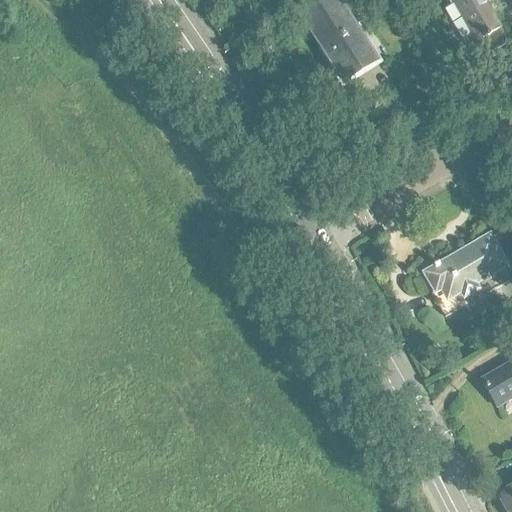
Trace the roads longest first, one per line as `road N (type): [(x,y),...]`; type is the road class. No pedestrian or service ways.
road 1 (track): [(302,251),(287,257),(249,244),(130,87),(43,0)]
road 2 (tertiary): [(474,511),(326,233)]
road 3 (tertiary): [(326,233),(168,0)]
road 4 (residential): [(326,233),(511,126)]
